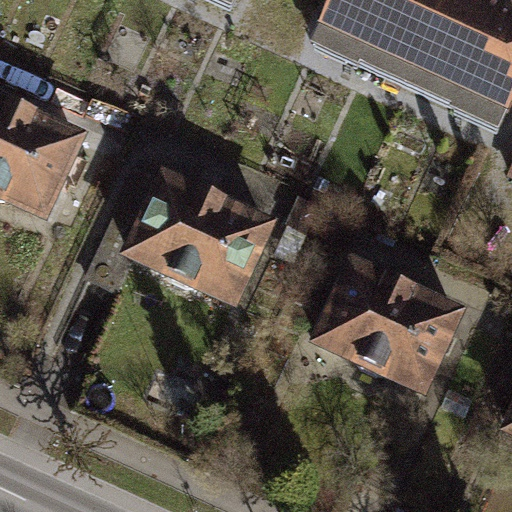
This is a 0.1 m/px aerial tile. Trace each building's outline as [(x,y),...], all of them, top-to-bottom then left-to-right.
[(361,68),(410,91),(452,0),(341,0),(326,33),(368,53),(361,68)] [(467,98),(508,117),(511,108),(511,17),(473,0),(452,0),(410,91),(460,114),(467,98)] [(89,150),(0,108),(0,222),(45,244),(89,150)] [(279,234),(148,169),(90,285),(116,299),(127,277),(232,330),(279,234)] [(348,270),(306,360),(426,416),(468,325),(348,270)] [(511,430),(502,451),(511,455),(511,430)]
